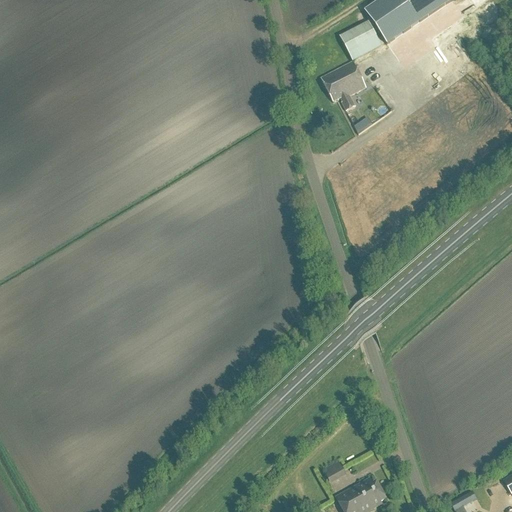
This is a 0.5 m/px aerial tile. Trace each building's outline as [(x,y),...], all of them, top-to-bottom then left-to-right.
[(453,0),(385,0),(365,14),(388,47),(454,2),(453,0)] [(366,22),(337,36),(344,51),(374,37),(366,22)] [(340,100),(346,113),(355,108),(350,98),(365,90),(352,64),(321,80),(333,104),(340,100)] [(379,103),(398,94),(387,71),(368,80),(379,103)] [(336,464),(323,472),(329,482),(342,475),(336,464)] [(511,477),(503,484),(511,498),(511,497),(511,477)] [(341,498),(348,511),(371,511),(378,508),(377,506),(384,502),(383,500),(388,497),(381,484),(378,486),(374,478),(341,498)] [(468,496),(451,506),(454,511),(464,511),(463,509),(473,504),(468,496)]
